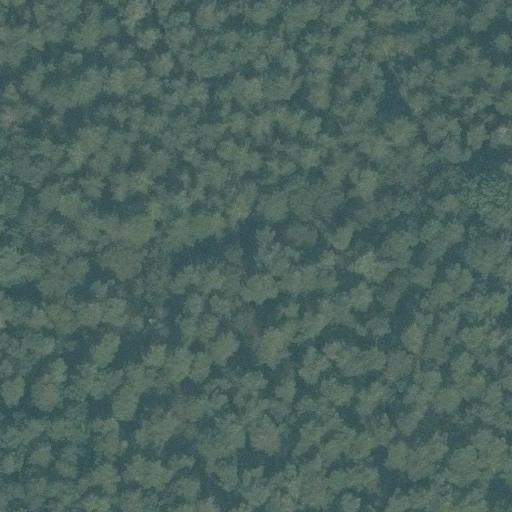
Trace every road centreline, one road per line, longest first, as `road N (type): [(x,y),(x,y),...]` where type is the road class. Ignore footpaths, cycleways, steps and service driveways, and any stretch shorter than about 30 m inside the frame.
road 1 (track): [(427,194),(59,306)]
road 2 (track): [(0,90),(304,0)]
road 3 (track): [(59,306),(35,311),(0,162)]
